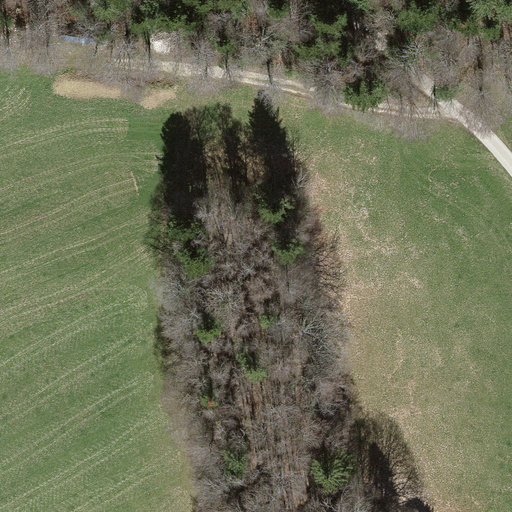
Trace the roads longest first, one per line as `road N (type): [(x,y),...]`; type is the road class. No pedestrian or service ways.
road 1 (track): [(169,65),(465,116)]
road 2 (track): [(356,0),(511,165)]
